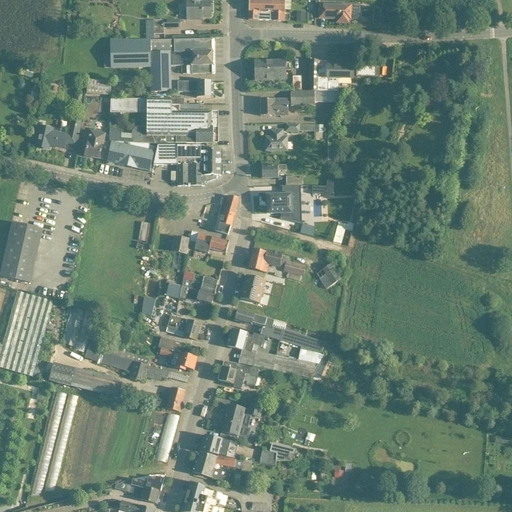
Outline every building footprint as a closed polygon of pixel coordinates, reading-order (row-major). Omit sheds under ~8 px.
[(187,2),(187,20),(195,20),(195,18),(211,18),(211,12),(212,12),(212,5),(211,5),(210,0),(192,0),(192,2),(187,2)] [(248,0),(248,21),(284,22),(285,1),(251,0),(248,0)] [(299,11),(307,10),(307,1),(298,2),(299,11)] [(351,6),(319,5),(319,19),(337,20),(336,23),(349,24),(349,20),(351,20),(359,20),(360,7),(351,6)] [(144,41),(164,41),(163,28),(180,28),(180,20),(166,20),(145,21),(146,34),(143,34),(144,41)] [(192,59),(193,66),(187,66),(187,74),(193,74),(193,75),(213,74),(212,40),(164,41),(144,41),(112,40),(111,55),(104,55),(104,68),(110,68),(110,66),(151,66),(152,92),(171,91),(170,65),(182,65),(182,59),(192,59)] [(2,87),(14,88),(16,61),(5,60),(2,87)] [(324,92),(339,91),(339,85),(328,85),(328,80),(343,80),(353,80),(353,62),(310,61),(309,91),(324,92)] [(255,63),(255,80),(285,79),(284,72),(291,72),(290,62),(255,63)] [(293,92),(301,92),(300,77),(292,77),(293,92)] [(88,80),(86,94),(111,96),(112,82),(88,80)] [(198,93),(198,98),(213,98),(212,82),(191,82),(179,82),(178,92),(198,93)] [(271,100),(261,100),(261,117),(271,117),(284,116),(288,116),(288,106),(291,106),(291,107),(312,106),(315,106),(317,102),(339,103),(341,98),(341,92),(338,92),(324,92),(309,91),(309,92),(301,92),(293,92),(290,92),(291,100),(288,100),(271,100)] [(33,92),(31,99),(39,102),(42,95),(33,92)] [(82,92),(75,92),(73,113),(81,114),(82,97),(82,92)] [(112,100),(104,99),(103,108),(112,109),(112,100)] [(148,144),(168,145),(168,144),(213,143),(216,143),(216,127),(213,127),(211,127),(211,123),(212,123),(212,112),(179,112),(179,105),(171,105),(171,99),(147,99),(147,102),(137,102),(136,117),(147,117),(147,127),(138,127),(136,128),(133,131),(132,133),(132,139),(121,138),(121,134),(117,129),(110,128),(109,142),(112,142),(148,144)] [(121,101),(112,100),(112,109),(121,110),(121,101)] [(64,148),(65,143),(75,146),(81,122),(71,120),(67,136),(53,133),(54,129),(40,127),(36,147),(48,150),(49,145),(64,148)] [(322,140),(323,126),(300,126),(300,125),(286,125),(286,133),(299,133),(299,132),(315,132),(315,140),(322,140)] [(92,132),(90,131),(87,146),(85,156),(99,159),(107,161),(111,144),(103,142),(105,135),(102,134),(100,131),(95,130),(92,132)] [(266,150),(266,151),(287,151),(287,138),(281,138),(281,131),(271,132),(271,138),(266,138),(266,144),(264,144),(264,150),(266,150)] [(329,134),(329,171),(339,171),(339,134),(329,134)] [(111,143),(111,144),(107,161),(107,163),(150,172),(154,152),(155,147),(128,143),(124,143),(123,146),(111,143)] [(159,146),(155,165),(177,165),(177,187),(204,187),(204,185),(206,184),(207,184),(209,184),(210,184),(211,183),(212,183),(213,182),(214,182),(215,182),(216,181),(217,181),(219,180),(219,176),(220,176),(220,175),(220,174),(220,166),(221,166),(221,165),(221,161),(221,160),(220,160),(220,151),(220,149),(216,149),(204,149),(204,146),(177,146),(159,146)] [(342,163),(338,175),(349,178),(353,166),(342,163)] [(262,167),(262,179),(277,178),(277,172),(286,171),(286,166),(262,167)] [(286,186),(301,187),(302,178),(286,178),(286,186)] [(282,196),(267,196),(267,214),(281,214),(281,219),(280,218),(280,219),(303,225),(303,224),(302,223),(300,223),(300,221),(297,221),(298,222),(296,222),(295,196),(301,196),(301,188),(302,188),(302,187),(301,187),(286,186),(280,187),(282,187),(282,196)] [(312,187),(312,195),(326,194),(326,187),(312,187)] [(214,231),(229,235),(239,198),(228,195),(226,205),(222,204),(214,231)] [(175,231),(169,230),(168,240),(182,241),(183,224),(175,223),(175,231)] [(42,230),(11,224),(0,277),(32,283),(42,230)] [(226,254),(230,242),(199,233),(194,249),(208,254),(210,249),(226,254)] [(279,267),(283,253),(267,249),(266,251),(253,248),(248,267),(269,272),(271,265),(279,267)] [(317,264),(329,281),(344,270),(332,253),(317,264)] [(287,256),(286,263),(289,264),(288,271),(304,273),(306,258),(287,256)] [(169,288),(181,288),(182,275),(170,274),(169,288)] [(246,277),(243,288),(263,293),(266,282),(246,277)] [(202,281),(200,289),(216,294),(218,285),(202,281)] [(146,287),(144,307),(155,308),(157,289),(146,287)] [(243,288),(240,300),(260,305),(263,293),(243,288)] [(197,300),(213,304),(216,294),(200,289),(197,300)] [(53,301),(17,292),(0,351),(0,367),(32,376),(53,301)] [(74,298),(65,335),(77,338),(86,301),(74,298)] [(309,337),(312,327),(287,320),(289,313),(271,308),(266,325),(272,327),(272,326),(309,337)] [(264,330),(268,319),(239,310),(235,321),(264,330)] [(182,336),(197,341),(202,324),(172,315),(168,328),(183,332),(182,336)] [(250,352),(254,335),(233,328),(228,346),(250,352)] [(300,350),(322,354),(324,342),(302,339),(300,350)] [(168,373),(171,362),(149,357),(150,351),(130,347),(130,349),(124,348),(125,342),(123,342),(121,348),(117,347),(114,358),(147,365),(146,368),(168,373)] [(170,357),(176,358),(178,349),(172,348),(170,357)] [(194,374),(198,357),(179,352),(175,369),(194,374)] [(122,380),(55,365),(51,381),(119,397),(122,380)] [(218,381),(244,387),(248,374),(222,367),(218,381)] [(154,396),(156,389),(144,386),(142,392),(154,396)] [(166,409),(180,413),(186,391),(172,387),(166,409)] [(221,432),(240,437),(247,409),(228,404),(221,432)] [(298,405),(296,413),(310,416),(312,408),(298,405)] [(200,451),(217,456),(221,440),(205,435),(200,451)] [(294,457),(296,448),(273,442),(271,450),(261,447),(258,460),(274,464),(277,456),(294,457)] [(200,451),(197,462),(214,467),(217,456),(200,451)] [(253,462),(253,452),(244,452),(244,462),(253,462)] [(194,473),(211,478),(214,467),(197,462),(194,473)] [(146,482),(144,488),(160,493),(163,478),(157,476),(156,480),(149,479),(148,482),(146,482)] [(191,482),(183,511),(200,511),(207,486),(191,482)] [(141,500),(156,504),(160,493),(144,488),(141,500)] [(155,511),(156,511),(122,501),(119,511),(122,511),(155,511)]
